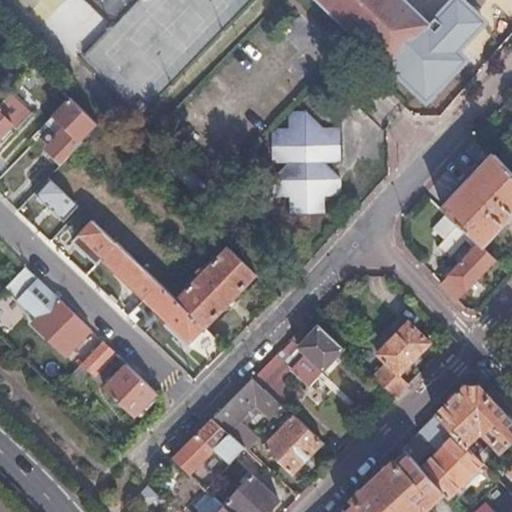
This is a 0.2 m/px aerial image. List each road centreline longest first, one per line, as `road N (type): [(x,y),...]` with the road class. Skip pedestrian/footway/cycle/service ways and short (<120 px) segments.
road 1 (residential): [(0,212),(199,405)]
road 2 (residential): [(369,232),(199,405)]
road 3 (residential): [(309,511),(476,344)]
road 4 (residential): [(511,69),(369,232)]
road 5 (residential): [(369,232),(476,344)]
